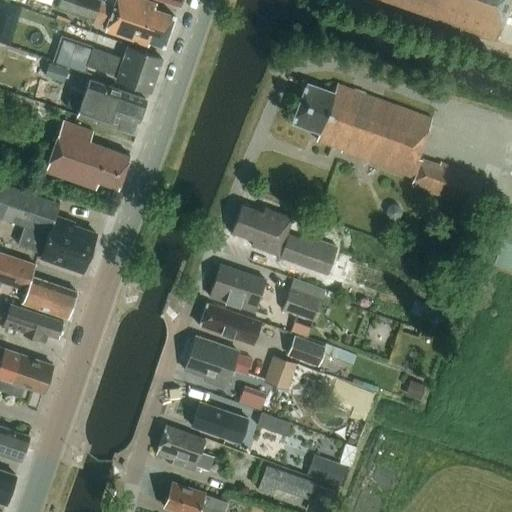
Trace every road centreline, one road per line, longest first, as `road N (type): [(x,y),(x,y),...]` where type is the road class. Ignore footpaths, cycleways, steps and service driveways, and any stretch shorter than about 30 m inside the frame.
road 1 (tertiary): [(28,511),(211,0)]
road 2 (residential): [(125,511),(155,397),(276,92),(290,75),(316,67)]
road 3 (track): [(511,56),(348,0)]
